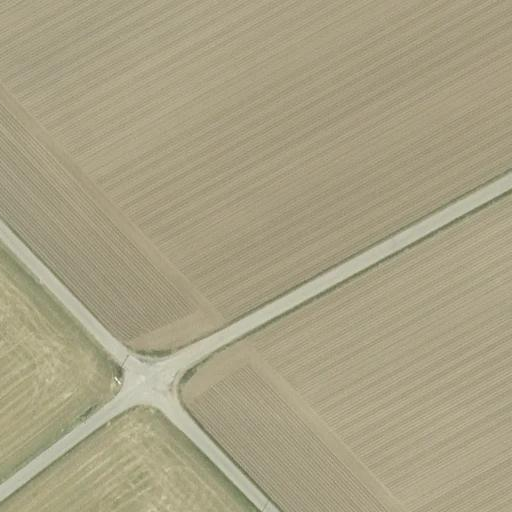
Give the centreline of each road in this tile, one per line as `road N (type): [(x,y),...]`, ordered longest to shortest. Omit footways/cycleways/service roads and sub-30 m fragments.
road 1 (unclassified): [(143,378),(511,179)]
road 2 (unclassified): [(0,226),(143,378)]
road 3 (unclassified): [(273,511),(143,378)]
road 4 (unclassified): [(143,378),(0,490)]
